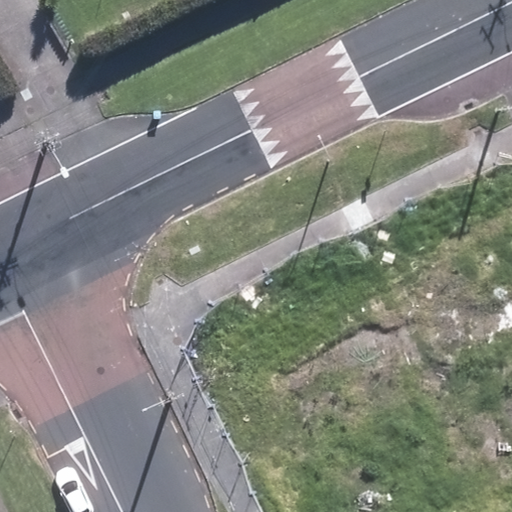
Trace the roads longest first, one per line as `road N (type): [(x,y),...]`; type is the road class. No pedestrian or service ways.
road 1 (tertiary): [(0,252),(510,0)]
road 2 (tertiary): [(0,265),(121,511)]
